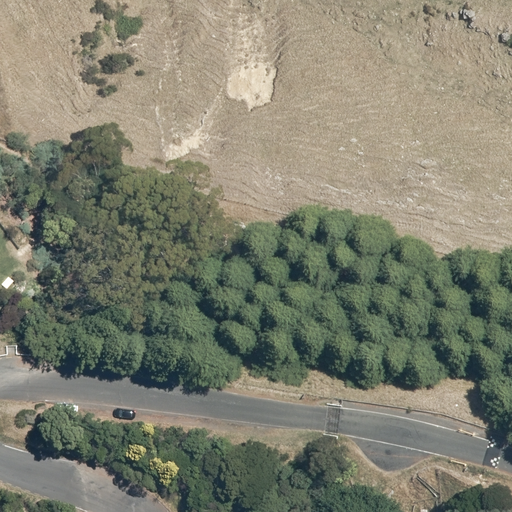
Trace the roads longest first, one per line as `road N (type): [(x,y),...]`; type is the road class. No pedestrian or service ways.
road 1 (tertiary): [(0,378),(377,425),(466,445)]
road 2 (tertiary): [(140,511),(0,461)]
